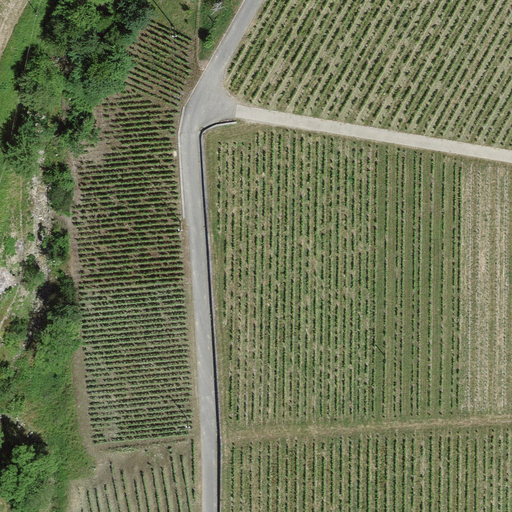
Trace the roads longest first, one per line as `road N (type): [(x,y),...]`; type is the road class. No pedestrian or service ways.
road 1 (track): [(248,0),(196,102),(190,131),(211,511)]
road 2 (track): [(196,102),(511,153)]
